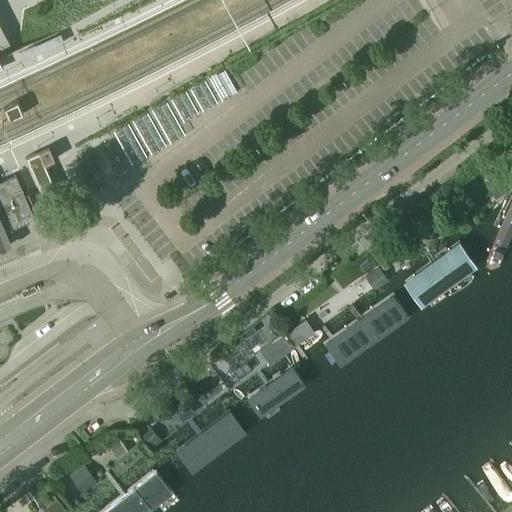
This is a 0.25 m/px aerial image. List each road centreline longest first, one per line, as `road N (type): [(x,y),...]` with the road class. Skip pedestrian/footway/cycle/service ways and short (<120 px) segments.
road 1 (residential): [(80,401),(98,415),(141,398),(511,127)]
road 2 (secondary): [(511,72),(220,296)]
road 3 (secondary): [(220,296),(133,334),(65,382)]
road 4 (secondary): [(80,401),(220,296)]
